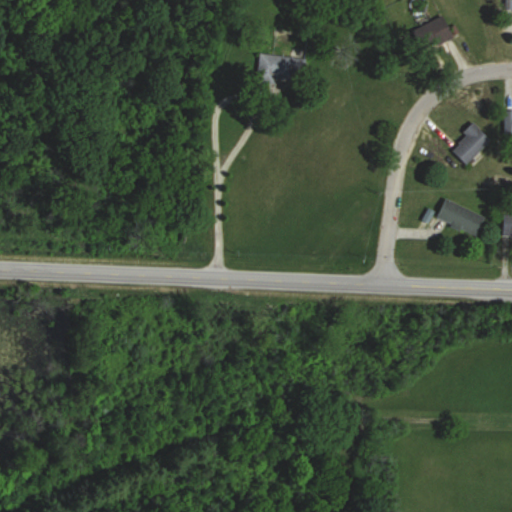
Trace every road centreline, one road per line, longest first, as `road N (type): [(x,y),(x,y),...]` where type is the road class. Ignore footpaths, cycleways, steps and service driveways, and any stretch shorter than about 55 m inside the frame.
road 1 (secondary): [(511,294),(0,277)]
road 2 (residential): [(511,74),(466,80),(430,96),(401,130),(380,289)]
